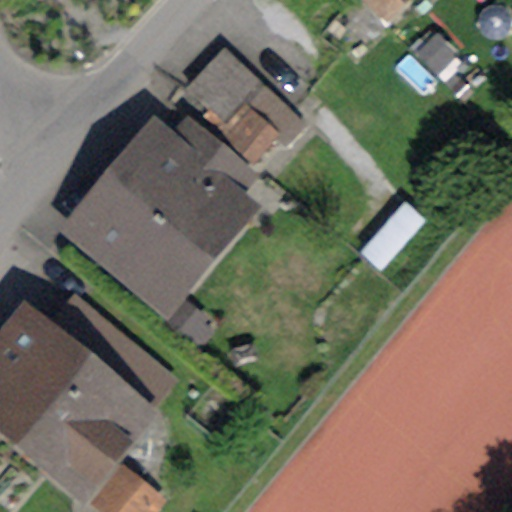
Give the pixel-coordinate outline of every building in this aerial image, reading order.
[(377,0),(388,11),(399,0),(377,0)] [(227,54),(191,93),(228,128),(265,89),(227,54)] [(154,148),(87,228),(164,293),(231,212),(211,195),(237,164),(191,126),(165,157),(154,148)] [(28,331),(0,365),(0,415),(88,486),(112,456),(107,452),(166,381),(78,307),(45,346),(28,331)] [(121,477),(102,500),(115,511),(145,511),(153,504),(121,477)]
